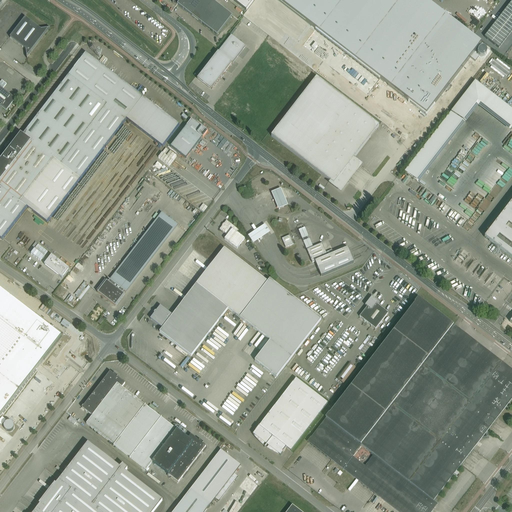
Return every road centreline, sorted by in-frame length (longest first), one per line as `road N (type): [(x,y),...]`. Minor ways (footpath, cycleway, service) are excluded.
road 1 (tertiary): [(511,346),(258,149)]
road 2 (unclassified): [(326,511),(109,344)]
road 3 (unclassified): [(109,344),(258,149)]
road 4 (unclassified): [(0,486),(109,344)]
road 5 (unknown): [(69,46),(80,62),(0,166)]
road 6 (unknown): [(467,185),(494,151),(493,131),(463,127),(444,155),(454,175)]
road 7 (unknown): [(5,511),(68,430),(103,449)]
road 8 (unknown): [(166,410),(207,450),(176,491),(150,474)]
road 9 (unclassified): [(109,344),(0,262)]
road 10 (unclassified): [(0,138),(78,35)]
road 11 (unknown): [(166,410),(111,368),(74,408)]
